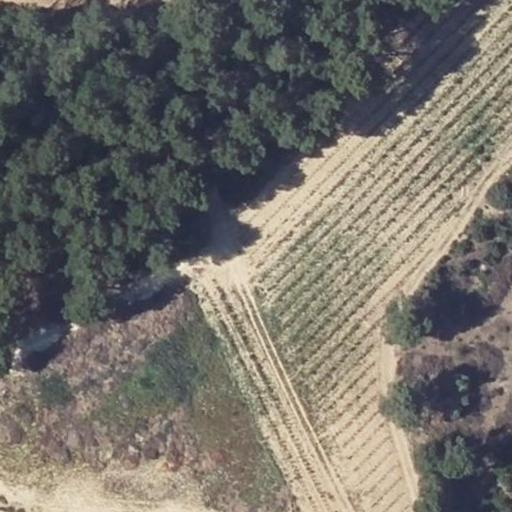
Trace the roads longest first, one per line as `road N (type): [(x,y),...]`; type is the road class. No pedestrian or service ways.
road 1 (track): [(0,339),(117,296),(194,236),(213,192),(209,109),(276,11),(275,0)]
road 2 (track): [(160,0),(0,9)]
